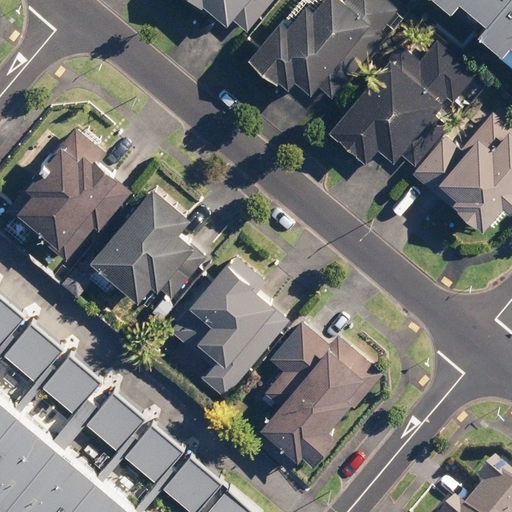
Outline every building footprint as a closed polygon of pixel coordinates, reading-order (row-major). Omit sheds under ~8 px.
[(207,0),(244,29),(267,0),(207,0)] [(392,0),(300,0),(254,50),(313,104),(402,8),(392,0)] [(511,0),(442,0),(511,58),(511,0)] [(419,25),(335,123),(396,174),(480,76),(419,25)] [(511,114),(490,97),(427,179),(484,223),(511,186),(511,114)] [(135,159),(89,118),(17,198),(76,250),(87,238),(79,231),(130,174),(126,170),(135,159)] [(195,217),(208,201),(170,170),(109,243),(122,254),(118,259),(153,287),(169,267),(176,272),(211,230),(195,217)] [(240,353),(290,292),(266,272),(268,269),(242,247),(181,320),(221,353),(210,365),(235,386),(254,364),(240,353)] [(347,412),(393,363),(332,305),(320,318),(313,310),(277,348),(292,362),(273,381),(290,398),(279,410),(272,404),(256,421),(297,460),(312,444),(316,447),(321,442),(328,449),(355,419),(347,412)] [(120,511),(0,404),(0,504),(8,511),(120,511)] [(511,511),(511,490),(480,462),(435,511),(511,511)]
